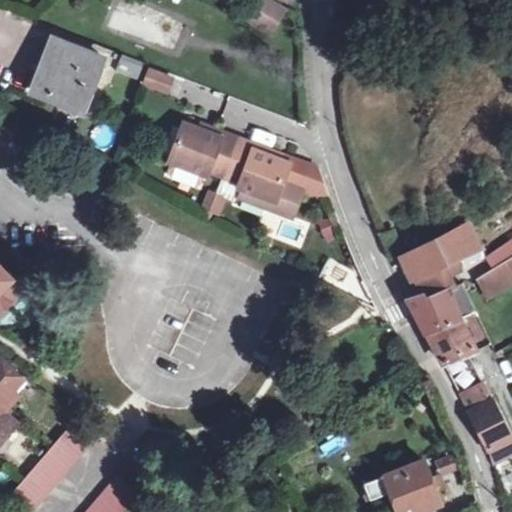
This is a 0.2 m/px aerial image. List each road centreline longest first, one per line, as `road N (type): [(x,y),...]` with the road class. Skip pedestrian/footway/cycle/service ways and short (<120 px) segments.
road 1 (residential): [(491,511),(478,455),(349,195),(330,129),(314,0)]
road 2 (residential): [(0,188),(16,206),(81,213),(200,308),(166,380)]
